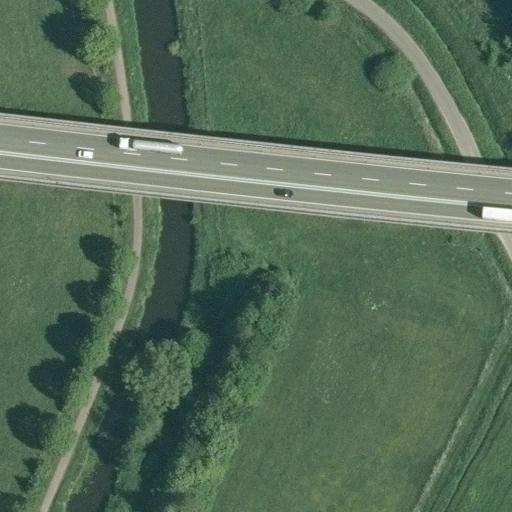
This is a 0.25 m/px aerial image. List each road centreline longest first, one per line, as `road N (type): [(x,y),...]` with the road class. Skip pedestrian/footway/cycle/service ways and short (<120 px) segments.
road 1 (trunk): [(0,145),(511,198)]
road 2 (unclassified): [(511,237),(421,61),(361,0)]
road 3 (track): [(511,349),(428,511)]
